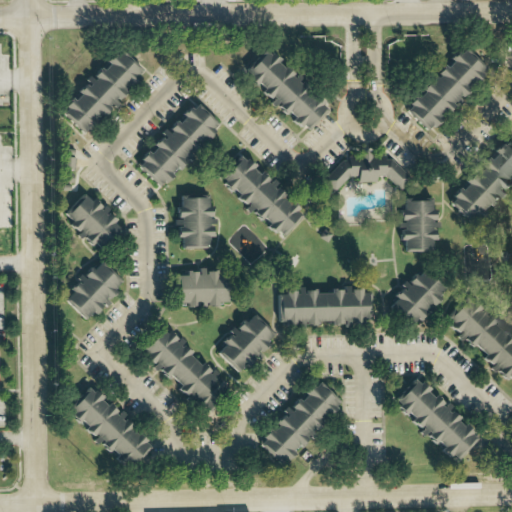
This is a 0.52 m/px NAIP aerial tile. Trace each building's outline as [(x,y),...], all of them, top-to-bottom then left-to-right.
[(404,107),(465,45),(492,71),(431,134),(404,107)] [(265,49),(324,109),(302,131),(243,70),(265,49)] [(62,111),(122,50),(149,75),(88,137),(62,111)] [(193,99),(217,123),(159,182),(135,158),(193,99)] [(450,199),(506,142),(511,148),(511,180),(472,221),(450,199)] [(342,159),(348,159),(348,156),(362,155),(362,149),(370,149),(370,155),(384,155),(385,158),(391,158),(412,178),(400,190),(385,175),(375,175),(376,181),(358,181),(358,175),(349,175),(334,191),(322,179),(342,159)] [(242,151),(304,214),(279,239),(217,175),(242,151)] [(84,192),(119,226),(100,246),(65,211),(84,192)] [(179,196),(209,195),(210,246),(180,246),(179,196)] [(401,199),(434,199),(434,253),(401,253),(401,199)] [(101,258),(122,278),(84,317),(63,296),(101,258)] [(423,270),(444,290),(406,329),(385,308),(423,270)] [(172,273),(227,272),(228,302),(173,302),(172,273)] [(278,291),(367,290),(368,324),(278,325),(278,291)] [(470,296),(511,338),(511,377),(507,382),(446,319),(470,296)] [(251,313),(273,334),(234,374),(212,352),(251,313)] [(163,324),(222,384),(200,406),(141,345),(163,324)] [(256,437),(316,376),(342,401),(282,463),(256,437)] [(417,378),(475,437),(454,458),(396,398),(417,378)] [(92,388),(153,450),(129,474),(68,411),(92,388)]
